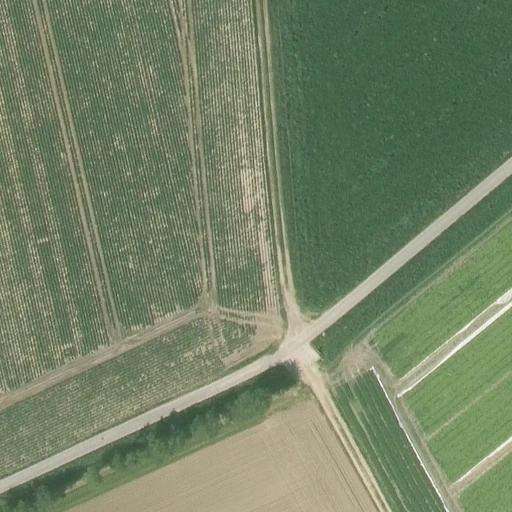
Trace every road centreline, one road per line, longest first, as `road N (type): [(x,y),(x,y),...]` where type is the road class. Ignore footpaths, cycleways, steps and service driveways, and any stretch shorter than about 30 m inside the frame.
road 1 (track): [(0,489),(293,349),(511,165)]
road 2 (track): [(384,511),(293,349),(265,0)]
